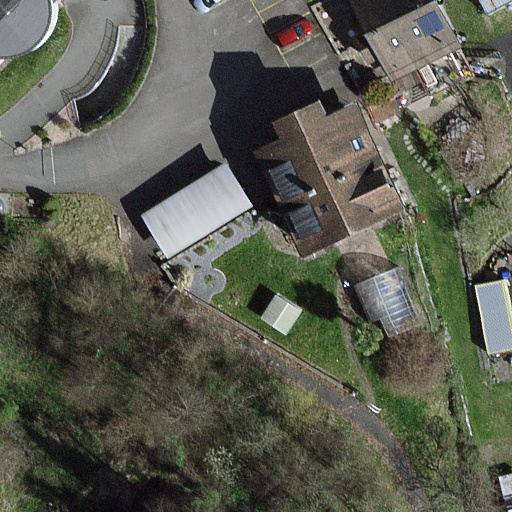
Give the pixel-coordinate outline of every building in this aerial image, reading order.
[(0,0),(0,42),(40,0),(0,0)] [(457,43),(433,0),(357,0),(398,75),(457,43)] [(509,0),(482,0),(489,11),(509,0)] [(260,152),(307,252),(402,207),(355,108),(326,121),(318,105),(278,124),(286,140),(260,152)] [(248,205),(225,168),(146,216),(169,253),(248,205)] [(511,347),(511,324),(503,282),(477,288),(490,352),(511,347)] [(299,312),(277,298),(265,317),(287,330),(299,312)]
